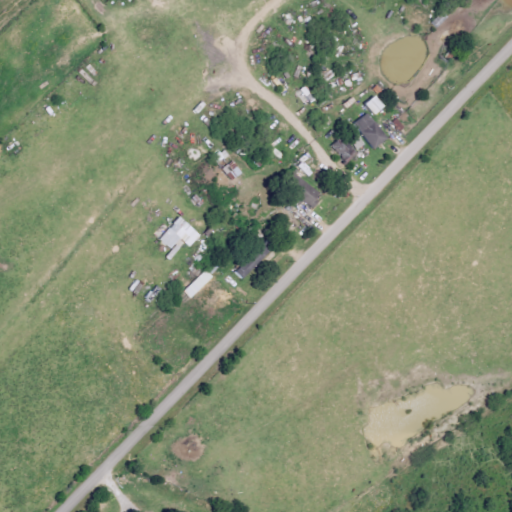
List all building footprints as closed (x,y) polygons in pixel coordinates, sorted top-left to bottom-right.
[(386,107),(376,96),(366,105),(376,116),(386,107)] [(354,124),(375,150),(389,139),(368,113),(354,124)] [(332,146),(347,162),(357,152),(341,137),(332,146)] [(231,181),(242,175),(235,161),(224,167),(231,181)] [(313,209),(323,194),(304,181),(294,195),(313,209)] [(191,248),(202,235),(179,217),(160,240),(172,249),(180,239),(191,248)] [(235,272),(244,280),(269,254),(260,245),(235,272)]
